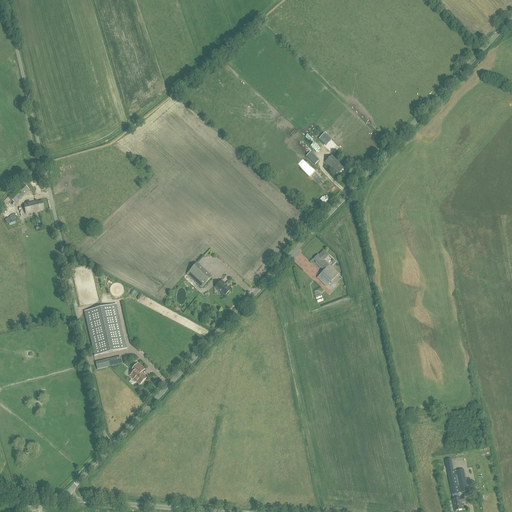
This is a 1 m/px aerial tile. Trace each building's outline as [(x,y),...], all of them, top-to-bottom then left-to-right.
[(331,140),(324,133),(318,140),(326,146),(331,140)] [(310,152),(306,156),(315,165),(319,160),(310,152)] [(325,162),(327,164),(333,170),(333,169),(338,174),(344,168),(339,164),(340,163),(332,155),(325,162)] [(22,183),(8,197),(16,205),(30,190),(22,183)] [(35,202),(24,204),(26,214),(37,212),(37,211),(44,210),(42,201),(35,202)] [(213,253),(210,250),(204,244),(197,252),(201,255),(204,252),(210,257),(213,253)] [(321,268),(324,270),(317,278),(326,287),(338,274),(326,262),(324,260),(329,255),(323,250),(319,255),(318,255),(313,260),(321,268)] [(201,288),(212,277),(197,263),(186,274),(201,288)] [(221,281),(216,287),(225,296),(230,290),(226,287),(227,286),(221,281)] [(84,312),(94,356),(126,348),(116,304),(84,312)] [(96,363),(97,369),(121,364),(120,358),(96,363)] [(140,385),(146,378),(140,373),(144,369),(138,363),(132,370),(134,372),(130,376),(140,385)] [(464,497),(460,498),(459,493),(461,492),(461,493),(468,491),(465,477),(466,477),(464,469),(454,471),(451,458),(445,460),(448,472),(447,472),(452,495),(453,495),(454,499),(453,500),(455,511),(463,509),(461,503),(465,502),(464,497)]
